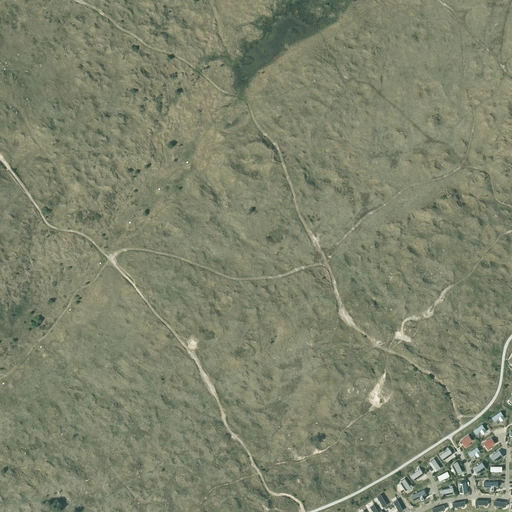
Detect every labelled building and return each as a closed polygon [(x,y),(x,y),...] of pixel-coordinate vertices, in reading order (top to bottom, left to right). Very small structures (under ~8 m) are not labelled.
[(500,412),(492,418),(494,421),(495,421),(497,419),(499,418),(500,421),(504,418),(503,415),(500,412)] [(482,425),(473,431),(476,434),(479,432),(480,431),(482,434),(486,431),(484,428),(482,425)] [(468,435),(462,439),(464,442),(463,443),(466,447),(469,445),(468,443),(472,441),(468,435)] [(491,438),(485,442),(487,445),(485,445),(488,450),(490,449),(489,447),(495,444),(491,438)] [(448,450),(440,454),(444,460),(454,454),(449,446),(447,448),(448,450)] [(477,447),(468,453),(471,457),(474,455),(475,454),(477,457),(481,454),(479,451),(477,447)] [(499,450),(491,456),(494,461),(497,458),(498,459),(502,457),(500,455),(501,454),(499,450)] [(442,467),(435,457),(430,461),(437,471),(442,467)] [(462,472),(457,461),(451,464),(456,475),(462,472)] [(482,463),(474,469),(477,473),(480,470),(481,472),(485,469),(483,467),(484,466),(482,463)] [(421,468),(411,475),(414,479),(415,478),(416,480),(424,473),(423,471),(421,468)] [(448,470),(438,475),(441,480),(451,475),(448,470)] [(410,485),(405,477),(400,481),(407,491),(414,486),(412,483),(410,485)] [(450,487),(442,488),(443,495),(455,493),(453,484),(450,485),(450,487)] [(424,495),(426,494),(424,490),(411,496),(413,500),(420,497),(421,500),(426,498),(424,495)] [(388,504),(382,493),(378,496),(384,506),(388,504)] [(404,509),(398,498),(394,500),(400,511),(404,509)] [(380,511),(374,503),(371,506),(374,511),(380,511)]
